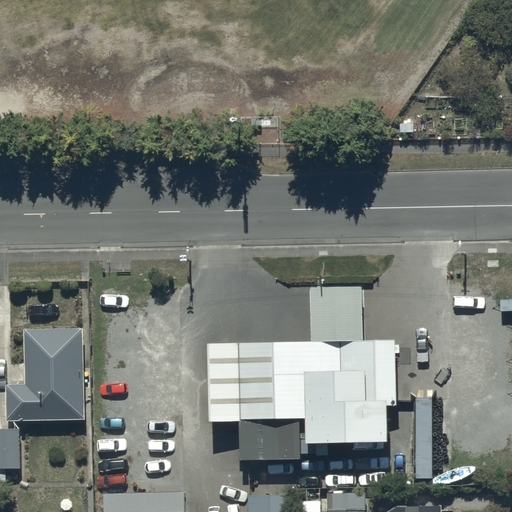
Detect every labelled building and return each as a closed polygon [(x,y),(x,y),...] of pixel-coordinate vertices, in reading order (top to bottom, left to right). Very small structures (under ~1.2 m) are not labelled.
[(367,286),(306,286),(306,343),(200,343),(200,425),(233,425),(233,463),(296,463),(296,447),(378,447),(378,409),(391,409),(391,342),(367,342),(367,286)] [(3,422),(80,422),(78,329),(21,330),(22,387),(3,387),(3,422)] [(0,470),(15,471),(15,431),(0,430),(0,470)] [(185,511),(185,492),(105,492),(105,511),(185,511)] [(324,496),(324,511),(363,511),(363,495),(324,496)] [(245,499),(228,499),(227,511),(290,511),(291,496),(245,496),(245,499)]
